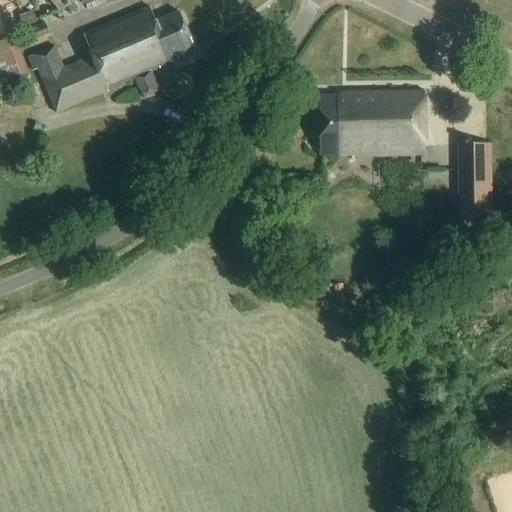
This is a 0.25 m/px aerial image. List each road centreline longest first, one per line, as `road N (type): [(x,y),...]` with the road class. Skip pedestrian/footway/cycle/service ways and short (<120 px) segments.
road 1 (unclassified): [(0,291),(114,240),(157,208),(226,133),(316,0)]
road 2 (tertiary): [(511,66),(382,0)]
